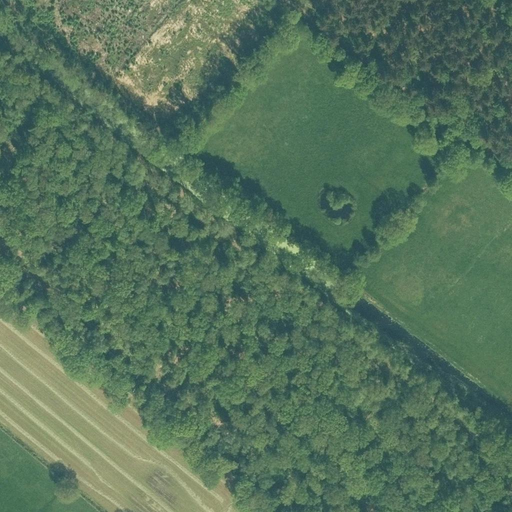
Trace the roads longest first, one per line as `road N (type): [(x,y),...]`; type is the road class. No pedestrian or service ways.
road 1 (track): [(279,511),(0,282)]
road 2 (track): [(511,166),(285,0)]
